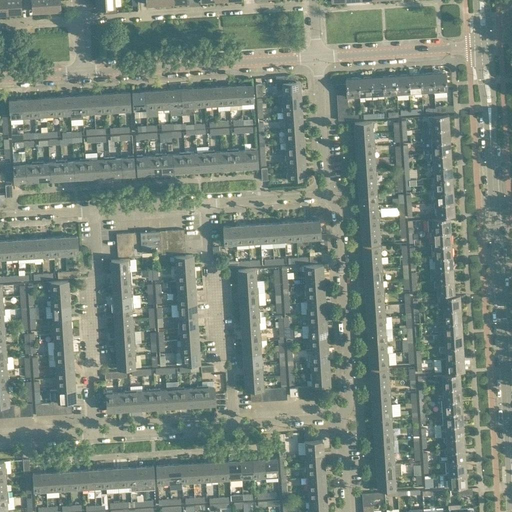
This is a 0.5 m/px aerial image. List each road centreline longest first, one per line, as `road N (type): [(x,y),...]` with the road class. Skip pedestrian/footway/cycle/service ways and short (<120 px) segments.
road 1 (secondary): [(511,468),(491,120)]
road 2 (residential): [(77,20),(313,4)]
road 3 (tertiary): [(316,55),(81,73)]
road 4 (residential): [(340,417),(352,397),(351,368),(342,208),(328,197)]
road 5 (residential): [(231,385),(230,368),(220,365),(205,204)]
road 6 (residential): [(93,432),(97,262)]
road 7 (tertiary): [(467,46),(316,55)]
road 8 (residential): [(328,197),(316,55)]
road 9 (residential): [(93,432),(234,425)]
road 10 (residential): [(205,204),(328,197)]
